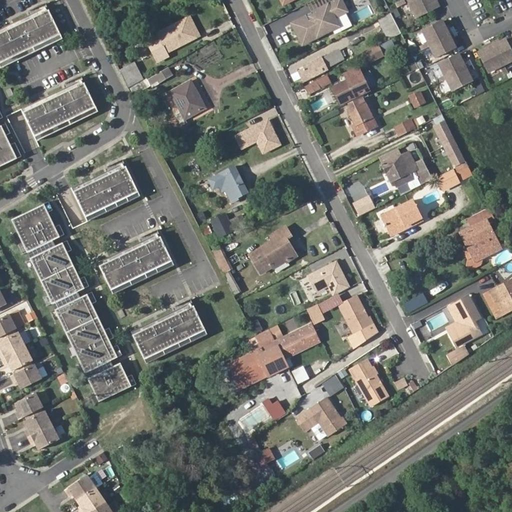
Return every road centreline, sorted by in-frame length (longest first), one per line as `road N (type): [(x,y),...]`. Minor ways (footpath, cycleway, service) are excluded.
road 1 (residential): [(421,374),(236,0)]
road 2 (residential): [(0,201),(122,121),(122,97),(72,0)]
road 3 (unclassified): [(336,511),(511,392)]
